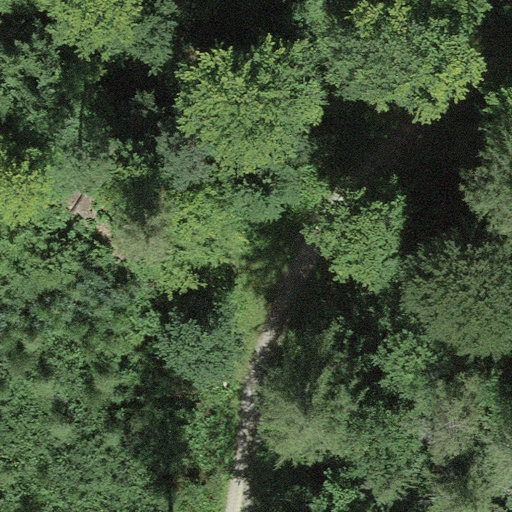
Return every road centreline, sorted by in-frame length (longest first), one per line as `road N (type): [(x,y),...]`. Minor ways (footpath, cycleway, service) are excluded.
road 1 (track): [(242,511),(251,340),(310,210),(391,111),(511,39)]
road 2 (track): [(213,0),(206,113),(251,340)]
